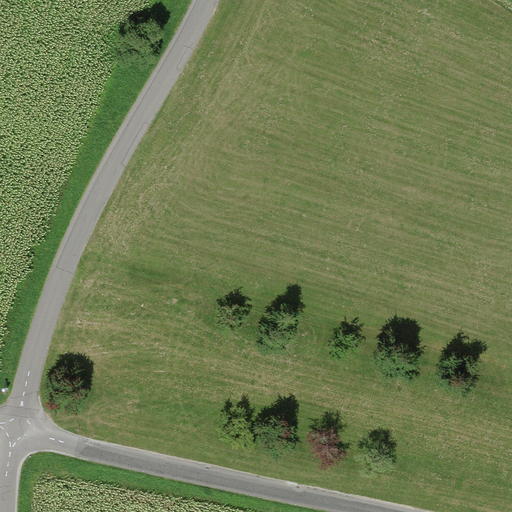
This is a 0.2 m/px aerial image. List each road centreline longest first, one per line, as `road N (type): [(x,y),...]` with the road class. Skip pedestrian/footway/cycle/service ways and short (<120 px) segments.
road 1 (unclassified): [(17,429),(66,265),(210,0)]
road 2 (unclassified): [(378,511),(17,429)]
